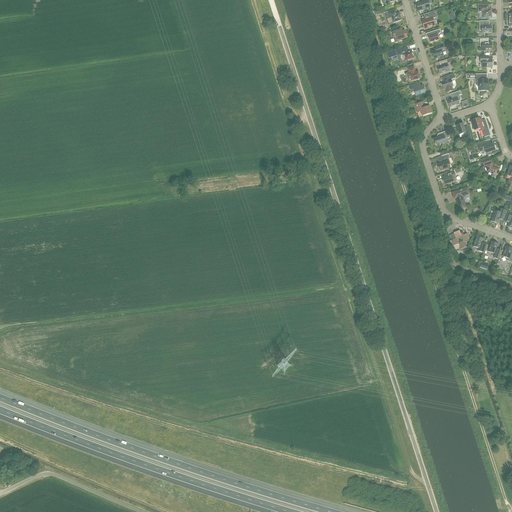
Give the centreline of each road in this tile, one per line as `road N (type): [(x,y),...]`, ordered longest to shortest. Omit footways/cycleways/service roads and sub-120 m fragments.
road 1 (unclassified): [(436,511),(271,0)]
road 2 (motorway): [(331,511),(0,397)]
road 3 (motorway): [(0,410),(291,511)]
road 4 (track): [(341,0),(430,271)]
road 5 (track): [(430,271),(504,500)]
road 6 (track): [(173,190),(306,172),(304,102)]
road 7 (residential): [(511,238),(443,211),(423,150),(424,135),(443,119)]
road 8 (unclassified): [(141,511),(47,473),(0,494)]
road 9 (residential): [(443,119),(404,0)]
